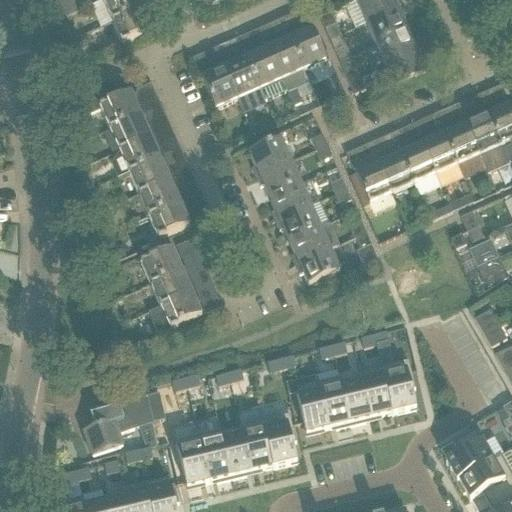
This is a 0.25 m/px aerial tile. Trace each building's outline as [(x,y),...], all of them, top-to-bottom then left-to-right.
[(138,0),(107,0),(102,3),(112,25),(143,11),(138,0)] [(162,0),(145,0),(144,1),(147,9),(163,2),(162,0)] [(366,26),(401,10),(397,1),(393,3),(391,0),(363,0),(356,4),(366,26)] [(166,10),(163,2),(147,9),(151,17),(166,10)] [(401,10),(366,26),(376,48),(407,34),(401,21),(405,20),(401,10)] [(153,33),(143,11),(112,25),(122,47),(153,33)] [(511,17),(509,11),(487,22),(492,32),(511,22),(511,17)] [(289,19),(281,22),(288,37),(295,34),(289,19)] [(288,37),(281,22),(273,26),(280,41),(288,37)] [(329,42),(341,37),(336,26),(324,31),(329,42)] [(312,32),(290,42),(303,73),(326,63),(312,32)] [(407,34),(376,48),(385,70),(420,54),(416,45),(413,47),(407,34)] [(87,37),(76,42),(80,52),(87,49),(89,42),(87,37)] [(346,48),(341,37),(329,42),(334,53),(346,48)] [(252,53),(245,38),(237,42),(244,57),(252,53)] [(237,42),(229,45),(236,60),(244,57),(237,42)] [(290,42),(268,52),(282,83),(286,94),(292,105),(300,101),(295,92),(309,86),(303,73),(290,42)] [(282,83),(268,52),(246,61),(260,93),(265,104),(286,94),(282,83)] [(420,54),(385,70),(395,92),(427,78),(421,65),(425,64),(420,54)] [(208,73),(201,58),(192,61),(199,77),(208,73)] [(246,61),(224,71),(237,103),(260,93),(246,61)] [(349,86),(360,81),(355,70),(344,75),(349,86)] [(237,103),(224,71),(201,81),(215,113),(237,103)] [(365,92),(360,81),(349,86),(354,97),(365,92)] [(109,132),(140,118),(130,95),(110,104),(107,98),(79,104),(84,116),(90,114),(91,117),(101,113),(109,132)] [(486,95),(478,98),(485,114),(493,110),(486,95)] [(478,98),(470,102),(477,117),(485,114),(478,98)] [(157,101),(141,108),(145,116),(160,109),(157,101)] [(511,144),(511,113),(509,108),(487,118),(501,149),(511,144)] [(164,117),(160,109),(145,116),(148,124),(164,117)] [(449,130),(442,114),(434,118),(441,133),(449,130)] [(150,140),(140,118),(109,132),(119,154),(150,140)] [(434,118),(426,121),(433,137),(441,133),(434,118)] [(487,118),(465,128),(479,159),(485,173),(487,177),(509,167),(501,149),(487,118)] [(479,159),(465,128),(443,138),(457,169),(479,159)] [(405,149),(398,134),(390,137),(397,153),(405,149)] [(316,154),(327,149),(322,137),(311,142),(316,154)] [(397,153),(390,137),(383,141),(389,156),(397,153)] [(457,169),(443,138),(421,147),(435,179),(457,169)] [(150,140),(119,154),(129,176),(160,162),(150,140)] [(255,180),(290,165),(280,142),(249,156),(255,169),(251,171),(255,180)] [(176,145),(161,152),(164,160),(180,153),(176,145)] [(435,179),(421,147),(399,157),(413,188),(435,179)] [(327,149),(316,154),(321,165),(332,160),(327,149)] [(183,161),(180,153),(164,160),(168,168),(183,161)] [(361,169),(354,153),(346,157),(353,172),(361,169)] [(399,157),(377,167),(391,198),(413,188),(399,157)] [(170,184),(160,162),(129,176),(139,198),(170,184)] [(290,165),(255,180),(260,190),(263,188),(269,201),(300,187),(290,165)] [(391,198),(377,167),(355,177),(369,208),(391,198)] [(335,197),(347,192),(342,181),(330,186),(335,197)] [(91,182),(82,184),(85,194),(87,193),(93,191),(91,182)] [(170,184),(139,198),(148,219),(180,205),(170,184)] [(310,209),(300,187),(269,201),(275,213),(271,215),(275,224),(310,209)] [(93,191),(87,193),(91,206),(99,203),(102,197),(100,189),(93,191)] [(196,189),(180,196),(184,203),(199,197),(196,189)] [(347,192),(335,197),(340,209),(352,203),(347,192)] [(199,197),(184,203),(188,211),(203,204),(199,197)] [(190,228),(180,205),(148,219),(158,242),(190,228)] [(320,231),(310,209),(275,224),(279,234),(283,232),(289,245),(320,231)] [(483,241),(478,230),(472,215),(460,220),(472,246),(483,241)] [(354,240),(366,235),(361,224),(349,229),(354,240)] [(320,231),(289,245),(294,257),(290,259),(295,268),(330,252),(329,252),(338,248),(329,227),(320,231)] [(371,246),(366,235),(354,240),(359,251),(371,246)] [(466,248),(461,237),(451,242),(455,253),(466,248)] [(490,243),(468,253),(476,270),(479,269),(497,261),(498,260),(490,243)] [(360,253),(356,255),(362,270),(377,263),(371,248),(360,253)] [(150,288),(182,274),(172,251),(140,265),(150,288)] [(330,252),(295,268),(299,277),(302,276),(308,289),(340,275),(330,252)] [(202,265),(198,257),(183,264),(186,272),(202,265)] [(479,269),(476,270),(481,282),(503,272),(498,260),(497,261),(479,269)] [(202,265),(186,272),(190,280),(205,273),(202,265)] [(182,274),(150,288),(160,310),(192,296),(182,274)] [(192,296),(160,310),(148,315),(158,337),(202,318),(192,296)] [(218,301),(202,308),(206,316),(221,309),(218,301)] [(483,336),(499,329),(490,314),(475,322),(483,336)] [(506,342),(499,329),(483,336),(491,351),(506,342)] [(386,335),(373,339),(376,348),(388,345),(386,335)] [(373,339),(361,342),(363,352),(376,348),(373,339)] [(344,347),(331,350),(334,360),(347,356),(344,347)] [(511,397),(511,348),(494,354),(511,397)] [(331,350),(319,353),(321,363),(334,360),(331,350)] [(292,360),(280,364),(282,373),(295,370),(292,360)] [(408,363),(381,370),(392,417),(391,417),(392,418),(416,412),(411,393),(415,392),(408,363)] [(280,364),(267,367),(270,376),(282,373),(280,364)] [(381,370),(359,375),(361,385),(362,385),(371,422),(391,417),(392,417),(381,370)] [(241,374),(228,377),(231,387),(243,384),(241,374)] [(228,377),(215,381),(218,390),(231,387),(228,377)] [(198,379),(185,382),(187,392),(200,389),(198,379)] [(340,380),(317,386),(318,390),(319,390),(329,432),(335,431),(335,433),(350,429),(341,390),(342,389),(340,380)] [(185,382),(172,386),(175,395),(187,392),(185,382)] [(342,389),(341,390),(350,429),(365,425),(365,423),(371,422),(362,385),(361,385),(342,389)] [(318,390),(296,396),(306,438),(329,432),(319,390),(318,390)] [(159,396),(146,399),(153,425),(165,422),(159,396)] [(91,419),(96,432),(85,436),(93,458),(122,449),(118,437),(153,425),(146,399),(114,410),(114,412),(91,419)] [(509,422),(502,426),(511,442),(511,405),(502,411),(509,422)] [(289,417),(261,424),(273,470),(272,470),(272,472),(297,466),(292,446),(296,445),(289,417)] [(261,424),(239,429),(242,438),(243,438),(252,475),(272,470),(273,470),(261,424)] [(447,464),(445,465),(456,485),(493,464),(493,463),(475,432),(452,445),(459,457),(447,464)] [(220,434),(198,439),(210,486),(216,484),(216,486),(231,483),(222,443),(223,443),(220,434)] [(223,443),(222,443),(231,483),(246,479),(246,477),(252,475),(243,438),(242,438),(223,443)] [(198,439),(175,445),(187,491),(210,486),(198,439)] [(150,451),(137,454),(139,464),(152,461),(150,452),(150,451)] [(135,455),(124,458),(127,467),(139,464),(137,454),(135,455)] [(493,464),(456,485),(463,496),(465,495),(470,503),(482,496),(488,507),(511,492),(511,476),(501,458),(493,463),(493,464)] [(117,465),(104,468),(107,478),(119,475),(117,465)] [(88,472),(75,475),(78,485),(90,482),(88,472)] [(75,475),(62,479),(65,488),(78,485),(75,475)] [(145,485),(122,490),(124,500),(125,500),(128,511),(150,511),(146,495),(147,494),(145,485)] [(147,494),(146,495),(150,511),(175,511),(175,508),(178,507),(174,488),(147,494)] [(490,511),(511,511),(511,492),(488,507),(490,511)] [(59,509),(52,510),(52,511),(84,511),(83,510),(84,509),(82,500),(58,506),(59,509)] [(124,500),(104,505),(106,511),(128,511),(125,500),(124,500)]
